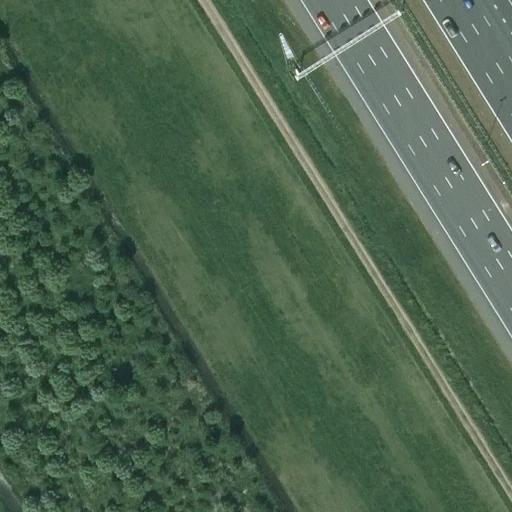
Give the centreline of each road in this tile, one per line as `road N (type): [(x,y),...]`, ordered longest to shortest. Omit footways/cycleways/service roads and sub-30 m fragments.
road 1 (track): [(511,492),(202,0)]
road 2 (motorway): [(334,0),(511,284)]
